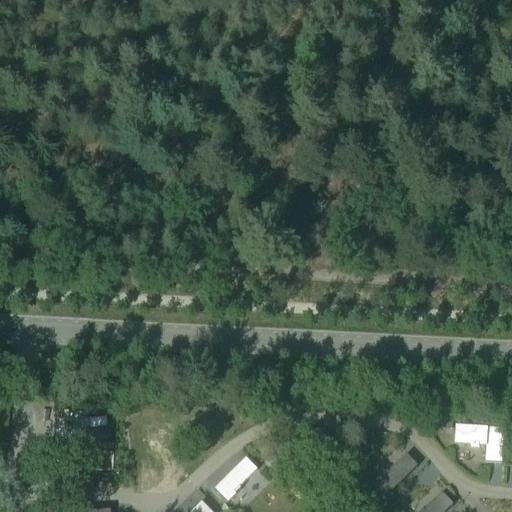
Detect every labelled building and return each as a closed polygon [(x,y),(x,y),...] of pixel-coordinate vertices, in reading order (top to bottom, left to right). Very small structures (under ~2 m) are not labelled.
[(456,426),(455,445),(471,445),(471,446),(480,446),(486,446),(485,462),(502,463),(504,429),(456,426)] [(351,433),(343,434),(346,446),(354,444),(351,433)] [(328,437),(283,446),(287,466),(300,463),(299,460),(331,453),(328,437)] [(406,456),(374,488),(385,500),(418,468),(406,456)] [(247,460),(215,492),(227,504),(241,490),(240,489),(258,471),(247,460)] [(442,495),(424,511),(448,511),(453,507),(442,495)]
